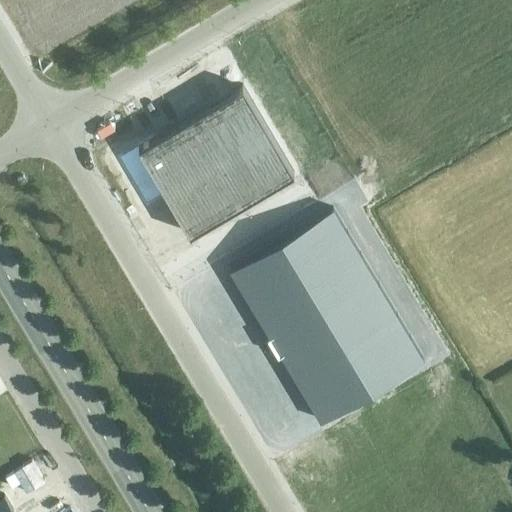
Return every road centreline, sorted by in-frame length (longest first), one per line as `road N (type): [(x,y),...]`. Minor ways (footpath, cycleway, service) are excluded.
road 1 (unclassified): [(282,511),(50,127)]
road 2 (primary): [(148,511),(0,265)]
road 3 (unclassified): [(262,0),(50,127)]
road 4 (unclassified): [(95,511),(0,353)]
